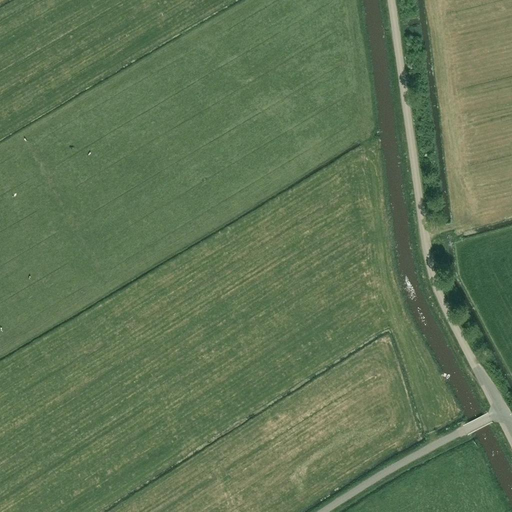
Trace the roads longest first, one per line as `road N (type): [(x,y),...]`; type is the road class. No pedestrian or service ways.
road 1 (unclassified): [(497,413),(433,277),(393,0)]
road 2 (unclassified): [(326,511),(497,413)]
